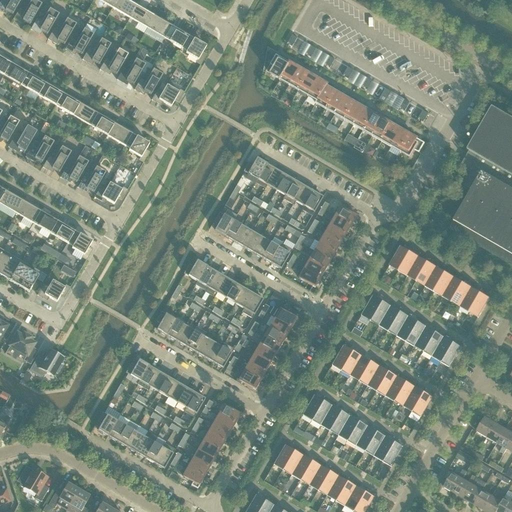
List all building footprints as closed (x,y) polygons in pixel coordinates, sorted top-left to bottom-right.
[(1,0),(0,3),(0,12),(4,14),(6,11),(13,15),(21,0),(1,0)] [(13,20),(21,24),(23,21),(30,25),(42,5),(34,0),(32,0),(25,12),(20,9),(13,20)] [(98,0),(113,8),(117,0),(98,0)] [(129,0),(129,2),(126,0),(117,0),(113,8),(130,19),(137,6),(137,7),(138,5),(130,0),(129,0)] [(146,12),(137,7),(137,6),(130,19),(147,29),(154,17),(155,17),(156,15),(147,10),(146,12)] [(31,30),(38,34),(40,31),(47,35),(59,15),(50,9),(43,22),(37,19),(31,30)] [(163,22),(155,17),(154,17),(147,29),(164,39),(172,27),(173,25),(164,20),(163,22)] [(335,18),(328,31),(358,46),(361,40),(358,38),(362,32),(335,18)] [(48,40),(56,44),(58,41),(65,45),(77,25),(67,19),(60,32),(55,29),(48,40)] [(118,27),(115,32),(120,35),(123,30),(118,27)] [(181,32),(172,27),(164,39),(182,49),(189,37),(190,35),(182,30),(181,32)] [(72,39),(65,50),(73,55),(75,51),(82,55),(94,35),(84,29),(77,42),(72,39)] [(126,39),(136,45),(138,41),(128,35),(126,39)] [(293,35),(288,43),(293,46),(298,38),(293,35)] [(206,47),(189,37),(182,49),(187,52),(186,54),(198,60),(196,63),(201,65),(203,60),(204,61),(207,55),(203,53),(206,47)] [(82,60),(90,65),(92,61),(99,65),(111,45),(102,39),(94,52),(89,49),(82,60)] [(100,70),(108,75),(110,71),(117,75),(128,55),(119,49),(115,55),(112,61),(112,62),(106,59),(100,70)] [(112,61),(115,55),(110,52),(107,58),(112,61)] [(269,52),(266,58),(271,61),(274,54),(269,52)] [(280,81),(291,63),(277,55),(271,65),(275,67),(271,75),(280,80),(280,81)] [(3,59),(0,57),(0,73),(4,76),(11,64),(12,62),(4,57),(3,59)] [(117,80),(125,85),(127,81),(134,85),(146,65),(136,60),(129,72),(124,69),(117,80)] [(290,86),(300,68),(291,63),(280,81),(281,81),(281,80),(290,86),(289,86),(290,86)] [(20,69),(11,64),(4,76),(21,86),(28,74),(29,74),(30,72),(21,67),(20,69)] [(299,91),(309,74),(300,68),(290,86),(299,91)] [(144,91),(151,96),(163,75),(153,70),(146,82),(144,81),(141,79),(134,90),(142,95),(144,91)] [(37,79),(29,74),(28,74),(21,86),(38,96),(45,84),(46,84),(47,82),(38,77),(37,79)] [(299,92),(298,93),(307,98),(308,97),(319,79),(309,74),(299,91),(299,92)] [(317,105),(317,104),(327,87),(328,85),(319,79),(308,97),(309,97),(318,102),(316,104),(317,105)] [(179,93),(171,89),(174,84),(169,82),(167,86),(163,92),(158,89),(152,101),(159,105),(161,102),(171,107),(175,101),(179,103),(182,98),(185,93),(180,91),(179,93)] [(55,89),(46,84),(45,84),(38,96),(56,106),(63,94),(64,92),(56,87),(55,89)] [(326,110),(336,92),(327,87),(317,104),(326,109),(326,110)] [(335,115),(345,97),(336,92),(326,110),(335,114),(334,115),(335,115)] [(382,97),(380,100),(385,103),(387,100),(389,96),(384,93),(382,97)] [(72,99),(63,94),(56,106),(73,116),(80,104),(81,102),(73,97),(72,99)] [(345,121),(355,103),(345,97),(335,115),(345,120),(344,120),(345,121)] [(355,103),(345,121),(345,120),(354,126),(364,108),(365,106),(361,104),(360,106),(355,103)] [(89,109),(80,104),(73,116),(90,126),(97,114),(98,114),(99,112),(90,108),(89,109)] [(363,131),(374,114),(364,108),(354,126),(363,131)] [(511,119),(493,109),(469,150),(471,152),(464,165),(473,170),(463,187),(471,192),(454,222),(450,229),(511,265),(511,119)] [(106,119),(98,114),(97,114),(90,126),(108,136),(115,124),(116,123),(107,118),(106,119)] [(373,137),(383,119),(374,114),(363,131),(364,132),(364,131),(373,136),(372,137),(373,137)] [(0,127),(0,139),(1,139),(8,143),(20,122),(10,117),(3,129),(0,127)] [(382,142),(392,124),(383,119),(373,137),(382,142)] [(59,122),(55,127),(62,132),(66,126),(59,122)] [(124,129),(115,124),(108,136),(125,146),(132,134),(133,133),(125,128),(124,129)] [(391,148),(402,130),(392,124),(382,142),(391,147),(391,148)] [(15,136),(8,148),(16,152),(18,149),(25,153),(37,132),(27,127),(20,139),(15,136)] [(76,131),(69,127),(65,134),(72,138),(76,131)] [(401,153),(411,135),(402,130),(391,148),(392,148),(392,147),(401,153),(400,153),(401,153)] [(149,144),(132,134),(125,146),(130,149),(129,151),(141,158),(139,161),(144,163),(147,158),(150,153),(146,151),(149,144)] [(401,153),(411,158),(415,151),(419,153),(425,143),(411,135),(401,153)] [(32,146),(26,158),(33,162),(35,159),(42,163),(54,142),(45,137),(40,144),(37,150),(32,146)] [(35,141),(32,146),(37,150),(40,144),(35,141)] [(49,157),(43,168),(51,172),(53,169),(60,173),(71,153),(62,147),(55,160),(49,157)] [(67,167),(60,178),(68,182),(70,179),(77,183),(89,163),(79,157),(72,170),(67,167)] [(258,180),(267,165),(257,159),(254,165),(249,162),(244,172),(258,180)] [(267,185),(276,170),(267,165),(258,180),(256,183),(265,189),(267,186),(267,185)] [(84,177),(77,188),(85,192),(87,189),(94,193),(106,173),(97,167),(93,173),(89,180),(84,177)] [(89,180),(93,173),(88,170),(84,177),(89,180)] [(276,191),(285,175),(276,170),(267,185),(267,186),(276,191)] [(286,196),(295,181),(285,175),(276,191),(285,196),(286,196)] [(295,202),(304,186),(295,181),(286,196),(285,196),(283,200),(294,206),(296,202),(295,202)] [(122,201),(125,196),(128,191),(123,188),(122,191),(110,184),(106,190),(101,187),(95,198),(102,203),(104,199),(114,205),(118,199),(122,201)] [(304,207),(313,192),(304,186),(295,202),(296,202),(304,207)] [(237,195),(241,189),(236,187),(233,193),(237,195)] [(15,197),(6,192),(6,191),(0,201),(0,204),(16,214),(23,201),(23,202),(24,200),(16,195),(15,197)] [(302,211),(312,217),(323,198),(313,192),(304,207),(302,211)] [(234,201),(237,195),(233,193),(229,199),(234,201)] [(23,201),(16,214),(24,219),(22,223),(31,228),(33,224),(40,212),(41,212),(42,210),(33,205),(32,207),(23,202),(23,201)] [(270,202),(268,206),(265,210),(270,213),(273,208),(275,205),(270,202)] [(335,217),(352,226),(357,217),(341,207),(340,209),(338,207),(334,215),(336,216),(335,217)] [(50,217),(41,212),(40,212),(33,224),(50,234),(58,222),(59,220),(51,215),(50,217)] [(225,236),(234,221),(220,213),(214,222),(219,225),(215,231),(225,236)] [(352,227),(352,226),(335,217),(330,225),(347,235),(346,235),(351,226),(352,227)] [(234,242),(243,226),(234,221),(225,236),(234,242)] [(67,227),(58,222),(50,234),(68,244),(75,232),(76,230),(68,225),(67,227)] [(12,225),(8,231),(13,234),(17,228),(12,225)] [(347,235),(330,225),(330,226),(328,225),(323,232),(325,233),(325,234),(342,244),(341,243),(346,235),(347,235)] [(244,247),(253,232),(243,226),(234,242),(244,247)] [(93,242),(75,232),(68,244),(73,247),(72,249),(84,256),(82,258),(87,261),(90,256),(93,250),(89,248),(93,242)] [(253,253),(262,237),(253,232),(244,247),(253,253)] [(341,244),(342,244),(325,234),(320,243),(336,253),(337,252),(336,252),(341,244)] [(24,241),(32,245),(35,239),(28,235),(24,241)] [(298,242),(302,244),(306,238),(301,236),(298,242)] [(262,258),(271,243),(262,237),(253,253),(262,258)] [(18,247),(21,243),(14,239),(12,244),(18,247)] [(298,251),(302,244),(298,242),(294,248),(298,251)] [(281,248),(280,248),(271,243),(262,258),(272,264),(281,248)] [(336,253),(320,243),(315,252),(331,262),(331,261),(336,253)] [(292,250),(283,245),(282,244),(280,248),(281,248),(272,264),(281,269),(292,250)] [(44,245),(40,251),(41,251),(45,254),(46,254),(49,248),(44,245)] [(399,272),(410,253),(401,247),(389,266),(399,272)] [(1,277),(13,257),(3,251),(0,256),(0,275),(1,276),(0,277),(1,277)] [(331,262),(315,252),(314,253),(312,251),(308,259),(310,260),(309,261),(326,270),(331,262)] [(40,252),(37,258),(42,261),(46,255),(40,252)] [(408,277),(419,258),(410,253),(399,272),(408,277)] [(62,256),(59,262),(64,265),(67,259),(62,256)] [(10,282),(22,262),(13,257),(1,277),(1,276),(6,279),(6,280),(7,280),(10,282)] [(417,282),(428,263),(419,258),(408,277),(417,282)] [(198,282),(207,267),(197,261),(194,267),(190,265),(184,274),(198,282)] [(326,271),(326,270),(309,261),(304,269),(321,279),(326,270),(326,271)] [(19,288),(31,267),(22,262),(10,282),(14,284),(14,285),(15,284),(19,287),(19,288)] [(425,288),(437,268),(428,263),(417,282),(425,288)] [(37,279),(43,282),(46,276),(31,267),(19,288),(20,288),(20,287),(25,290),(24,291),(25,291),(25,290),(29,293),(37,279)] [(205,292),(216,272),(207,267),(198,282),(195,286),(205,292)] [(434,293),(445,273),(437,268),(425,288),(434,293)] [(321,279),(304,269),(304,270),(302,269),(298,276),(300,278),(299,279),(315,288),(320,279),(321,279)] [(226,278),(216,272),(205,292),(214,298),(217,293),(226,278)] [(443,298),(454,278),(445,273),(434,293),(443,298)] [(384,283),(389,286),(392,280),(387,277),(384,283)] [(226,299),(235,283),(226,278),(217,293),(226,299)] [(451,303),(463,283),(454,278),(443,298),(451,303)] [(44,285),(37,296),(45,300),(47,297),(57,302),(61,296),(65,299),(71,288),(66,285),(65,288),(53,281),(49,288),(44,285)] [(235,304),(244,289),(235,283),(226,299),(235,304)] [(460,308),(472,289),(463,283),(451,303),(460,308)] [(187,285),(180,297),(185,299),(192,288),(187,285)] [(245,310),(254,294),(244,289),(235,304),(244,309),(245,310)] [(469,313),(480,294),(472,289),(460,308),(469,313)] [(274,293),(270,299),(281,306),(285,299),(274,293)] [(242,313),(243,313),(252,319),(264,300),(254,294),(245,310),(244,309),(242,313)] [(478,318),(490,299),(480,294),(469,313),(478,318)] [(361,316),(358,321),(367,326),(370,321),(381,302),(372,297),(361,316)] [(379,327),(390,307),(381,302),(370,321),(379,327)] [(388,332),(399,313),(390,307),(379,327),(388,332)] [(276,319),(292,328),(297,319),(281,310),(280,311),(278,310),(274,317),(276,318),(276,319)] [(167,336),(176,321),(163,313),(157,322),(161,325),(158,331),(167,336)] [(396,337),(407,318),(399,313),(388,332),(396,337)] [(405,342),(416,323),(407,318),(396,337),(405,342)] [(263,319),(255,335),(261,338),(269,322),(263,319)] [(292,329),(292,328),(276,319),(270,328),(287,337),(292,329)] [(0,340),(9,326),(0,320),(0,340)] [(176,341),(185,326),(176,321),(167,336),(176,341)] [(414,347),(425,328),(416,323),(405,342),(414,347)] [(195,331),(194,331),(185,326),(176,341),(186,347),(195,331)] [(287,337),(270,328),(268,327),(264,334),(266,336),(265,336),(282,346),(287,337),(287,338),(287,337)] [(207,334),(197,328),(196,328),(194,331),(195,331),(186,347),(195,352),(204,337),(205,337),(207,334)] [(352,332),(361,337),(363,333),(354,328),(352,332)] [(422,352),(434,333),(425,328),(414,347),(422,352)] [(431,358),(442,339),(434,333),(422,352),(431,358)] [(17,335),(6,354),(22,364),(24,361),(25,362),(31,365),(38,352),(32,349),(34,345),(29,342),(30,339),(25,336),(23,339),(17,335)] [(282,346),(265,336),(265,337),(263,336),(259,343),(261,345),(260,345),(277,355),(277,354),(281,346),(282,346)] [(213,342),(205,337),(204,337),(195,352),(204,358),(213,342)] [(239,345),(243,347),(245,348),(249,342),(247,341),(242,338),(239,345)] [(440,363),(451,344),(442,339),(431,358),(440,363)] [(223,348),(213,342),(204,358),(214,363),(223,348)] [(235,351),(235,350),(233,349),(225,344),(223,348),(214,363),(224,369),(235,351)] [(449,368),(461,349),(451,344),(440,363),(449,368)] [(240,353),(243,347),(239,345),(237,347),(235,350),(235,351),(240,353)] [(277,355),(260,345),(255,354),(272,364),(271,363),(276,355),(277,355)] [(341,371),(352,352),(343,347),(332,366),(341,371)] [(64,358),(51,351),(44,362),(38,359),(31,372),(41,378),(46,375),(47,374),(53,377),(56,372),(58,374),(62,367),(60,365),(64,358)] [(350,376),(361,357),(352,352),(341,371),(350,376)] [(271,364),(272,364),(255,354),(250,363),(266,373),(267,372),(266,372),(271,364)] [(399,360),(404,363),(407,358),(402,355),(399,360)] [(359,382),(370,362),(361,357),(350,376),(359,382)] [(140,382),(149,366),(139,360),(136,366),(131,364),(126,373),(139,381),(140,382)] [(367,387),(378,367),(370,362),(359,382),(367,387)] [(266,373),(250,363),(245,372),(261,381),(266,373)] [(422,374),(425,369),(420,365),(417,370),(422,374)] [(149,387),(158,372),(149,366),(140,382),(139,381),(137,385),(148,391),(150,387),(149,387)] [(376,392),(387,373),(378,367),(367,387),(376,392)] [(261,381),(245,372),(244,373),(242,371),(236,382),(244,387),(245,385),(256,391),(261,381),(261,382),(261,381)] [(159,392),(168,377),(158,372),(149,387),(150,387),(159,392)] [(221,372),(218,377),(226,381),(229,377),(221,372)] [(26,373),(24,378),(22,380),(27,382),(31,376),(26,373)] [(385,397),(396,378),(387,373),(376,392),(385,397)] [(168,398),(177,382),(168,377),(159,392),(168,398)] [(393,402),(405,383),(396,378),(385,397),(393,402)] [(177,403),(186,388),(177,382),(168,398),(177,403)] [(402,407),(414,388),(405,383),(393,402),(402,407)] [(187,409),(196,393),(186,388),(177,403),(186,408),(187,409)] [(411,413),(422,393),(414,388),(402,407),(411,413)] [(184,412),(185,412),(194,418),(206,399),(196,393),(187,409),(186,408),(184,412)] [(420,418),(431,399),(422,393),(411,413),(420,418)] [(10,408),(15,399),(10,396),(5,405),(10,408)] [(312,421),(323,402),(314,397),(303,416),(312,421)] [(320,426),(331,407),(323,402),(312,421),(320,426)] [(220,415),(236,424),(241,415),(225,406),(220,415)] [(329,431),(340,413),(331,407),(320,426),(329,431)] [(108,436),(117,421),(103,413),(97,422),(102,425),(98,431),(108,436)] [(338,437),(349,418),(340,413),(329,431),(338,437)] [(236,425),(236,424),(220,415),(214,424),(231,433),(236,425)] [(0,421),(0,437),(7,425),(10,419),(6,416),(2,423),(0,421)] [(347,442),(358,423),(349,418),(338,437),(347,442)] [(487,439),(496,424),(485,418),(477,433),(487,439)] [(204,433),(210,421),(204,419),(199,430),(204,433)] [(117,442),(126,426),(117,421),(108,436),(117,442)] [(356,447),(367,428),(358,423),(347,442),(356,447)] [(231,434),(231,433),(214,424),(209,432),(226,442),(230,433),(231,434)] [(497,445),(506,430),(496,424),(487,439),(497,445)] [(127,447),(136,432),(126,426),(117,442),(127,447)] [(301,440),(301,439),(305,433),(296,427),(292,434),(301,440)] [(364,452),(375,433),(367,428),(356,447),(364,452)] [(507,450),(511,441),(511,433),(506,430),(497,445),(503,448),(500,453),(504,455),(507,450)] [(136,453),(145,437),(136,432),(127,447),(136,453)] [(192,432),(186,446),(191,448),(198,435),(192,432)] [(226,442),(209,432),(204,441),(221,451),(220,450),(225,442),(226,442)] [(373,457),(384,439),(375,433),(364,452),(373,457)] [(186,442),(190,436),(185,434),(182,440),(186,442)] [(145,458),(154,443),(145,437),(136,453),(145,458)] [(310,445),(313,447),(318,439),(314,437),(310,445)] [(382,463),(393,444),(384,439),(373,457),(382,463)] [(183,449),(186,442),(182,440),(178,446),(183,449)] [(221,451),(204,441),(204,442),(202,441),(197,448),(199,449),(199,450),(216,460),(216,459),(215,459),(220,451),(221,451)] [(154,443),(145,458),(155,464),(166,445),(165,444),(163,448),(156,443),(154,443)] [(393,444),(382,463),(391,468),(402,449),(393,444)] [(176,450),(166,445),(155,464),(165,469),(176,450)] [(283,471),(294,452),(285,447),(274,466),(283,471)] [(216,460),(199,450),(198,451),(196,450),(192,457),(194,458),(194,459),(210,469),(211,468),(210,468),(215,460),(216,460)] [(478,454),(476,458),(483,461),(487,454),(481,450),(478,454)] [(471,458),(465,454),(460,451),(456,458),(471,467),(475,460),(471,458)] [(291,476),(303,457),(294,452),(283,471),(291,476)] [(341,459),(346,462),(349,457),(344,454),(341,459)] [(300,481),(311,462),(303,457),(291,476),(300,481)] [(210,469),(194,459),(189,468),(205,477),(210,469)] [(309,486),(320,467),(311,462),(300,481),(309,486)] [(205,477),(189,468),(188,468),(186,467),(182,474),(184,476),(183,477),(193,483),(192,486),(198,489),(205,477),(205,478),(205,477)] [(318,491),(329,472),(320,467),(309,486),(318,491)] [(34,470),(33,471),(28,469),(26,469),(19,480),(20,483),(24,485),(23,487),(37,495),(35,499),(41,502),(49,489),(43,485),(48,478),(34,470)] [(455,494),(463,480),(467,473),(463,470),(458,478),(453,474),(445,488),(455,494)] [(327,497),(338,478),(329,472),(318,491),(327,497)] [(172,473),(169,478),(177,483),(180,478),(172,473)] [(465,500),(477,478),(473,476),(469,483),(463,480),(455,494),(465,500)] [(335,502),(346,483),(338,478),(327,497),(335,502)] [(395,490),(399,481),(391,478),(388,486),(395,490)] [(475,505),(483,492),(487,484),(477,478),(465,500),(475,505)] [(70,505),(79,490),(68,483),(62,495),(57,492),(48,506),(54,510),(57,505),(67,511),(70,505)] [(344,507),(355,488),(346,483),(335,502),(344,507)] [(493,498),(492,497),(497,490),(493,487),(488,495),(483,492),(475,505),(485,511),(493,498)] [(8,488),(2,490),(0,490),(0,505),(6,504),(12,502),(8,488)] [(352,511),(364,493),(355,488),(344,507),(352,511)] [(79,490),(70,505),(67,511),(68,511),(87,511),(89,510),(84,508),(90,496),(79,490)] [(365,511),(374,499),(364,493),(352,511),(365,511)] [(258,511),(265,501),(256,496),(246,511),(258,511)] [(497,511),(503,503),(502,503),(493,498),(485,511),(486,511),(497,511)] [(510,511),(511,510),(511,499),(511,502),(505,499),(502,503),(503,503),(497,511),(510,511)] [(270,511),(274,506),(265,501),(258,511),(270,511)] [(111,511),(113,510),(102,503),(96,511),(91,511),(90,511),(111,511)]
